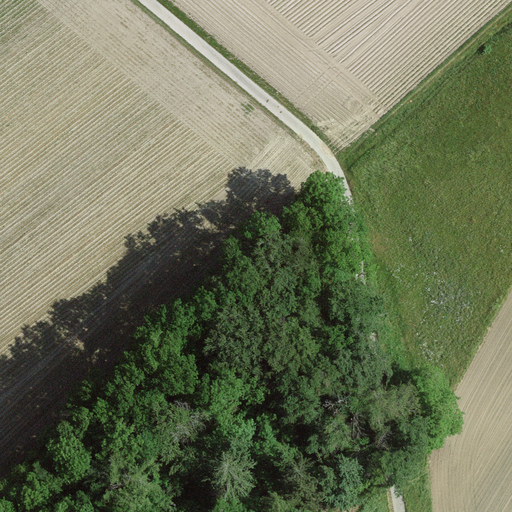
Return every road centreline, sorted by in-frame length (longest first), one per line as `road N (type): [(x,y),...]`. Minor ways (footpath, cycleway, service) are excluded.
road 1 (track): [(0,491),(335,167),(368,152),(511,24)]
road 2 (track): [(146,0),(317,143),(335,167),(347,194),(401,511)]
